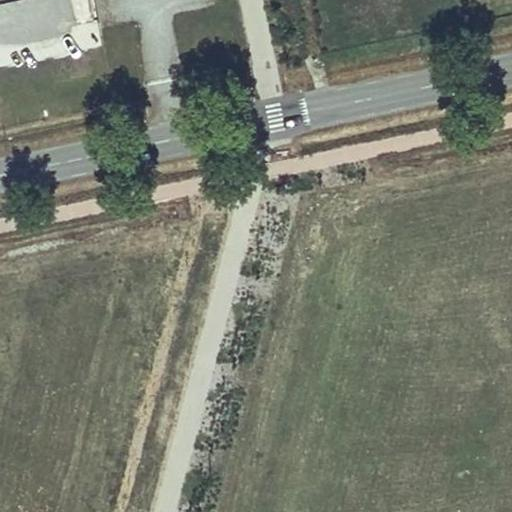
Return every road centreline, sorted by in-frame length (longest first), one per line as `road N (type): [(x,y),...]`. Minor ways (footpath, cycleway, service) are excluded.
road 1 (secondary): [(0,171),(511,63)]
road 2 (unknown): [(117,0),(152,24),(174,134)]
